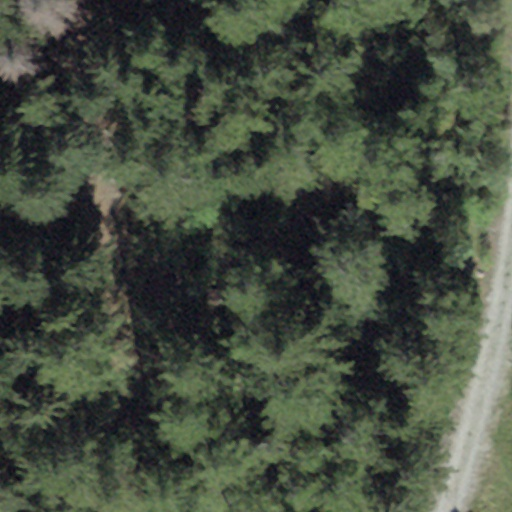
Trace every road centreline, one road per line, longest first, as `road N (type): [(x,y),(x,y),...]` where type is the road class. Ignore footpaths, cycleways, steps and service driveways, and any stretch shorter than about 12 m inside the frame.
road 1 (track): [(111,511),(46,0)]
road 2 (track): [(511,232),(491,361),(448,511)]
